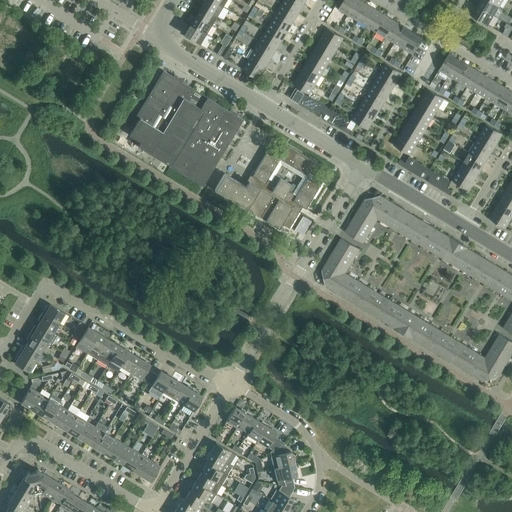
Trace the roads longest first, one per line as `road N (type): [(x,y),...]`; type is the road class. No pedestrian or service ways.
road 1 (residential): [(230,385),(56,287),(42,291),(0,350)]
road 2 (residential): [(230,385),(361,164)]
road 3 (residential): [(0,471),(30,440),(154,511)]
road 4 (residential): [(305,511),(320,457),(301,427),(230,385)]
road 5 (residential): [(264,105),(153,39),(173,0)]
road 6 (residential): [(154,511),(230,385)]
road 7 (residential): [(264,105),(324,0)]
